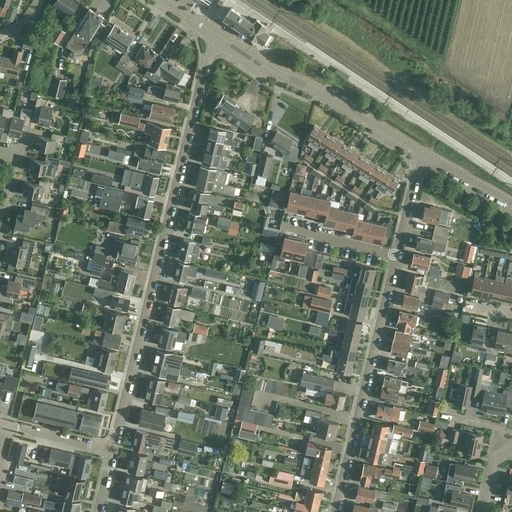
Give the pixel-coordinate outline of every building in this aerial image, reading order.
[(66,23),(79,2),(76,0),(56,0),(49,11),(51,13),(56,6),(67,13),(63,21),(66,23)] [(74,32),(66,45),(80,54),(94,32),(99,35),(105,26),(100,23),(101,22),(104,17),(89,8),(75,30),(80,33),(79,35),(74,32)] [(269,29),(269,27),(267,25),(264,26),(257,21),(254,25),(231,10),(225,19),(256,40),(257,38),(261,41),(269,29)] [(8,11),(6,17),(13,19),(15,13),(8,11)] [(124,50),(133,37),(114,24),(107,35),(105,34),(103,36),(101,43),(105,46),(109,40),(124,50)] [(58,44),(65,31),(58,27),(50,39),(58,44)] [(170,27),(156,49),(164,54),(178,32),(170,27)] [(182,40),(179,45),(184,49),(188,44),(182,40)] [(25,41),(23,48),(33,50),(35,43),(25,41)] [(91,43),(88,55),(94,57),(97,45),(91,43)] [(129,57),(124,66),(132,71),(139,60),(149,67),(158,54),(151,49),(143,44),(134,58),(135,58),(134,60),(129,57)] [(112,72),(117,76),(129,57),(133,52),(127,48),(120,59),(112,72)] [(22,52),(15,50),(12,59),(0,56),(0,71),(16,75),(22,52)] [(184,71),(158,54),(149,67),(150,68),(145,75),(152,80),(154,78),(158,80),(162,73),(176,83),(184,71)] [(84,87),(89,88),(93,64),(88,63),(84,87)] [(62,96),(66,79),(54,77),(50,93),(62,96)] [(91,89),(98,91),(99,86),(97,86),(98,81),(93,80),(91,89)] [(166,83),(165,89),(148,84),(147,91),(154,93),(153,95),(177,101),(180,87),(166,83)] [(130,86),(128,92),(144,96),(145,89),(130,86)] [(128,92),(128,94),(122,93),(122,94),(124,97),(124,99),(127,99),(127,100),(142,103),(144,96),(128,92)] [(246,111),(246,112),(222,96),(214,108),(220,112),(217,116),(227,123),(230,118),(233,120),(233,121),(246,129),(254,117),(246,111)] [(40,110),(37,124),(43,125),(49,126),(53,108),(46,106),(48,100),(37,97),(36,101),(34,109),(40,110)] [(153,103),(152,104),(151,109),(143,107),(141,114),(149,116),(172,122),(175,108),(153,103)] [(2,114),(0,114),(0,134),(2,135),(5,121),(11,122),(13,116),(14,111),(3,108),(2,114)] [(19,118),(13,116),(11,122),(8,134),(7,134),(14,136),(14,137),(20,138),(23,124),(29,126),(32,111),(21,108),(21,111),(19,118)] [(121,112),(118,124),(143,130),(145,123),(139,122),(140,117),(121,112)] [(171,128),(170,128),(147,122),(144,131),(152,133),(149,143),(166,147),(171,128)] [(313,147),(323,131),(315,125),(307,137),(311,139),(308,144),(313,147)] [(231,140),(233,132),(210,127),(207,139),(223,142),(223,143),(239,147),(240,142),(231,140)] [(277,131),(270,142),(285,152),(284,158),(290,159),(292,150),(289,148),(293,142),(277,131)] [(323,131),(313,147),(317,149),(320,145),(324,148),(332,136),(323,131)] [(82,132),(80,141),(86,142),(88,133),(82,132)] [(36,141),(35,148),(54,151),(55,144),(62,146),(64,135),(52,133),(51,138),(37,136),(36,141)] [(332,136),(324,148),(328,150),(325,155),(330,158),(340,142),(332,136)] [(369,144),(360,138),(353,148),(363,154),(369,144)] [(207,139),(204,150),(224,154),(228,155),(229,150),(221,148),(223,143),(223,142),(207,139)] [(254,142),(252,149),(259,150),(261,144),(254,142)] [(341,159),(349,147),(340,142),(330,158),(334,160),(337,156),(341,159)] [(140,150),(139,156),(162,162),(165,150),(147,146),(145,152),(140,150)] [(347,169),(357,153),(349,147),(341,159),(345,161),(342,166),(347,169)] [(110,150),(108,157),(116,159),(117,152),(116,152),(116,151),(110,150)] [(224,154),(204,150),(202,161),(226,167),(227,160),(223,158),(224,154)] [(250,153),(248,161),(256,162),(258,155),(250,153)] [(261,153),(256,173),(269,175),(273,156),(261,153)] [(365,158),(357,153),(347,169),(351,171),(354,167),(358,170),(365,158)] [(30,165),(29,171),(53,176),(55,169),(58,170),(60,159),(46,156),(45,162),(31,159),(30,164),(30,165)] [(139,156),(137,165),(137,167),(141,168),(160,172),(162,162),(139,156)] [(365,158),(358,170),(362,172),(359,177),(363,179),(374,163),(365,158)] [(249,163),(247,174),(253,175),(255,165),(249,163)] [(374,163),(363,179),(368,182),(371,178),(375,180),(382,169),(374,163)] [(304,174),(306,165),(298,164),(296,172),(304,174)] [(201,165),(198,177),(225,183),(228,171),(201,165)] [(382,169),(375,180),(379,183),(376,188),(380,190),(390,174),(382,169)] [(134,170),(130,185),(144,188),(144,192),(155,194),(159,176),(143,173),(134,170)] [(94,173),(92,182),(112,187),(114,178),(94,173)] [(313,189),(317,177),(310,174),(306,187),(313,189)] [(386,190),(391,193),(399,180),(390,174),(380,190),(384,193),(386,190)] [(225,183),(198,177),(196,186),(223,192),(226,192),(234,194),(235,187),(225,184),(225,183)] [(24,188),(23,194),(41,198),(43,191),(49,193),(52,182),(40,179),(38,185),(24,182),(23,188),(24,188)] [(104,187),(98,186),(95,195),(102,197),(99,206),(119,211),(124,191),(104,187)] [(301,193),(297,211),(307,213),(311,195),(312,191),(302,189),(301,193)] [(195,190),(193,198),(208,202),(210,193),(195,190)] [(285,193),(272,190),(271,195),(283,198),(285,193)] [(297,211),(301,193),(291,190),(287,208),(297,211)] [(311,195),(307,213),(316,215),(321,197),(322,194),(319,193),(317,195),(317,196),(311,195)] [(149,216),(154,199),(138,195),(136,204),(140,205),(138,213),(149,216)] [(316,215),(326,217),(329,206),(331,196),(329,195),(327,196),(326,199),(321,197),(316,215)] [(283,209),(285,200),(271,196),(271,197),(270,200),(269,205),(283,209)] [(191,208),(214,213),(215,208),(222,210),(224,206),(208,202),(193,198),(191,208)] [(243,210),(245,203),(235,201),(233,208),(243,210)] [(17,217),(14,228),(28,231),(29,226),(34,227),(36,218),(45,220),(48,208),(32,204),(30,210),(25,209),(23,215),(20,214),(19,218),(17,217)] [(324,223),(334,226),(338,208),(329,206),(326,217),(324,223)] [(448,213),(448,212),(441,210),(441,209),(431,206),(430,208),(425,207),(422,219),(438,223),(440,217),(447,219),(447,217),(449,218),(449,214),(448,213)] [(344,228),(348,210),(338,208),(334,226),(344,228)] [(344,228),(354,230),(357,218),(358,212),(348,210),(344,228)] [(186,230),(203,234),(207,215),(190,212),(186,230)] [(126,224),(121,223),(119,231),(141,236),(145,220),(128,216),(126,224)] [(231,220),(219,217),(217,226),(229,229),(230,222),(231,220)] [(354,230),(352,236),(362,238),(366,221),(357,218),(354,230)] [(376,223),(372,241),(382,243),(384,234),(390,236),(393,222),(391,219),(386,225),(376,223)] [(362,238),(372,241),(376,223),(366,221),(362,238)] [(229,229),(227,234),(236,236),(239,224),(230,222),(229,229)] [(436,225),(434,233),(448,236),(449,228),(436,225)] [(448,236),(434,233),(432,240),(418,237),(415,249),(432,253),(432,250),(441,252),(442,245),(445,245),(448,236)] [(277,244),(274,258),(273,258),(271,265),(275,266),(277,259),(284,260),(286,256),(292,257),(297,237),(289,235),(289,237),(285,236),(283,246),(277,244)] [(304,264),(308,265),(312,252),(305,251),(308,241),(304,241),(305,239),(297,237),(292,257),(299,259),(298,264),(304,265),(304,264)] [(115,241),(112,256),(116,257),(135,262),(135,261),(136,261),(137,261),(137,260),(138,259),(138,258),(138,257),(138,256),(138,255),(137,255),(138,254),(137,254),(139,244),(139,243),(140,240),(132,238),(131,242),(121,239),(121,240),(116,239),(115,241)] [(199,254),(201,248),(199,247),(200,242),(184,238),(179,257),(195,261),(197,254),(199,254)] [(31,260),(35,242),(23,239),(22,245),(19,244),(17,250),(11,249),(9,262),(23,265),(25,258),(31,260)] [(39,241),(39,243),(45,244),(44,250),(49,252),(50,247),(52,247),(52,244),(39,241)] [(105,259),(106,254),(95,251),(93,256),(105,259)] [(312,252),(308,265),(315,267),(318,254),(312,252)] [(437,271),(438,267),(429,264),(431,257),(414,253),(411,266),(427,270),(426,274),(437,277),(440,278),(441,271),(437,271)] [(52,261),(58,263),(60,257),(55,254),(52,261)] [(101,276),(105,261),(93,258),(89,273),(101,276)] [(197,266),(193,265),(178,261),(174,278),(184,280),(186,275),(195,277),(196,272),(197,266)] [(333,272),(353,276),(373,281),(376,269),(356,264),(354,271),(334,266),(333,272)] [(470,267),(457,264),(454,274),(468,277),(470,267)] [(309,267),(306,278),(316,281),(319,270),(309,267)] [(205,268),(204,274),(212,276),(214,270),(205,268)] [(100,279),(100,280),(90,277),(88,284),(98,287),(98,286),(116,291),(116,288),(131,292),(136,273),(121,269),(119,276),(112,275),(110,281),(100,279)] [(470,293),(481,295),(485,278),(478,277),(479,272),(475,271),(470,293)] [(424,294),(426,289),(421,288),(422,285),(424,277),(420,276),(420,275),(410,273),(406,290),(416,293),(416,292),(424,294)] [(1,287),(0,290),(0,299),(12,302),(13,296),(18,297),(20,289),(29,291),(31,285),(36,286),(37,279),(16,275),(14,281),(9,279),(7,285),(4,284),(3,288),(1,287)] [(491,297),(501,300),(505,283),(499,281),(500,276),(496,275),(495,280),(491,297)] [(353,276),(349,289),(370,294),(373,281),(353,276)] [(495,280),(485,278),(481,295),(491,297),(495,280)] [(505,283),(501,300),(511,302),(511,298),(511,284),(509,283),(510,278),(506,278),(505,283)] [(212,282),(199,279),(198,286),(210,289),(212,282)] [(254,280),(250,298),(260,301),(265,283),(254,280)] [(187,306),(189,296),(186,296),(188,288),(172,285),(168,301),(187,306)] [(331,288),(319,285),(316,295),(329,298),(331,288)] [(343,299),(345,287),(339,286),(337,298),(343,299)] [(208,291),(192,287),(190,296),(205,300),(208,291)] [(127,310),(130,298),(118,295),(118,294),(96,288),(94,294),(112,298),(111,306),(127,310)] [(346,301),(353,303),(367,306),(370,294),(349,289),(348,296),(346,301)] [(448,303),(450,295),(435,291),(433,299),(443,302),(448,303)] [(402,306),(416,310),(415,312),(423,314),(426,304),(418,302),(419,298),(405,294),(402,306)] [(310,307),(329,312),(332,301),(313,297),(310,307)] [(443,302),(433,299),(432,305),(441,308),(443,302)] [(346,301),(343,314),(364,319),(367,306),(353,303),(346,301)] [(84,304),(82,313),(89,314),(91,306),(84,304)] [(167,305),(163,322),(179,326),(181,318),(192,321),(194,312),(182,309),(167,305)] [(101,326),(103,327),(122,331),(126,314),(97,307),(95,313),(106,316),(103,325),(101,324),(101,326)] [(318,310),(315,323),(327,326),(330,313),(318,310)] [(33,314),(29,313),(22,311),(20,320),(32,322),(33,314)] [(419,334),(420,328),(414,327),(417,315),(400,311),(398,323),(400,323),(398,329),(410,332),(410,331),(419,334)] [(449,320),(456,322),(458,313),(451,311),(450,312),(445,311),(443,317),(449,318),(449,320)] [(0,330),(4,332),(5,327),(11,328),(14,315),(2,312),(2,314),(0,314),(0,330)] [(462,315),(461,322),(468,324),(469,316),(462,315)] [(348,320),(345,332),(360,336),(363,323),(348,320)] [(208,327),(195,323),(193,332),(206,335),(208,327)] [(487,352),(490,338),(484,337),(486,327),(474,324),(470,343),(477,344),(476,350),(487,352)] [(81,333),(89,335),(91,328),(83,326),(81,333)] [(191,339),(193,332),(187,330),(186,333),(180,331),(177,330),(177,331),(162,327),(158,345),(173,348),(175,339),(181,341),(182,337),(191,339)] [(118,347),(121,335),(96,329),(94,335),(103,338),(102,343),(118,347)] [(342,345),(357,348),(360,336),(345,332),(330,329),(329,334),(339,336),(337,344),(342,345)] [(499,349),(505,350),(509,332),(498,330),(496,340),(490,339),(487,353),(497,355),(499,349)] [(396,331),(394,342),(418,348),(419,343),(411,341),(412,335),(396,331)] [(193,332),(191,339),(200,341),(201,334),(193,332)] [(256,337),(252,351),(262,353),(265,339),(256,337)] [(427,350),(418,348),(394,342),(391,353),(406,357),(408,351),(418,354),(418,353),(426,355),(427,350)] [(28,344),(23,364),(31,366),(37,346),(28,344)] [(342,345),(339,357),(354,361),(357,348),(342,345)] [(95,357),(93,366),(98,367),(112,370),(117,351),(102,348),(101,352),(96,351),(95,357)] [(157,350),(154,361),(179,367),(180,367),(181,361),(182,360),(183,356),(157,350)] [(322,359),(338,363),(336,370),(350,373),(354,361),(339,357),(334,356),(328,355),(323,354),(322,359)] [(427,370),(428,364),(416,362),(415,367),(407,365),(407,363),(389,359),(387,371),(404,375),(405,371),(418,374),(420,368),(427,370)] [(154,361),(151,372),(177,378),(178,373),(180,374),(184,375),(198,378),(199,372),(182,368),(180,367),(179,367),(154,361)] [(210,361),(207,374),(214,375),(217,363),(210,361)] [(459,383),(457,389),(451,388),(449,398),(455,399),(454,404),(468,407),(471,394),(477,395),(480,385),(480,382),(483,368),(470,366),(467,381),(465,380),(464,384),(459,383)] [(71,368),(68,379),(84,383),(108,388),(111,377),(87,371),(71,368)] [(237,368),(234,380),(242,382),(245,370),(237,368)] [(324,403),(342,408),(346,395),(332,391),(334,380),(303,372),(300,384),(307,386),(306,393),(320,396),(320,395),(326,396),(324,403)] [(0,393),(2,394),(3,388),(14,391),(17,377),(0,373),(0,393)] [(385,376),(383,387),(398,391),(404,392),(406,382),(401,380),(385,376)] [(150,377),(148,388),(162,391),(164,386),(177,389),(178,384),(175,383),(150,377)] [(412,379),(411,385),(423,388),(424,382),(412,379)] [(79,395),(81,386),(58,380),(56,390),(79,395)] [(238,395),(241,383),(234,381),(232,393),(238,395)] [(489,387),(480,385),(477,395),(477,397),(483,399),(481,409),(492,412),(496,392),(490,391),(489,387)] [(243,387),(242,393),(254,396),(255,390),(243,387)] [(398,391),(383,387),(380,399),(395,403),(396,399),(403,401),(404,397),(397,395),(398,391)] [(103,409),(107,392),(92,388),(90,397),(89,397),(87,406),(103,409)] [(162,391),(148,388),(145,399),(174,406),(175,400),(161,397),(162,391)] [(496,392),(492,412),(503,414),(505,404),(511,405),(511,401),(511,391),(504,390),(502,394),(496,392)] [(252,402),(254,396),(242,393),(240,399),(252,402)] [(191,398),(179,395),(177,402),(189,405),(191,398)] [(231,401),(217,397),(216,404),(229,407),(231,401)] [(251,408),(252,402),(240,399),(236,418),(242,420),(245,407),(251,408)] [(32,417),(80,429),(97,433),(101,416),(84,412),(36,401),(32,417)] [(430,401),(427,416),(436,418),(440,403),(430,401)] [(397,420),(400,409),(379,404),(376,416),(392,420),(392,419),(397,420)] [(139,425),(161,430),(165,415),(167,415),(169,408),(156,405),(154,412),(142,410),(139,425)] [(250,409),(251,408),(245,407),(242,420),(253,423),(256,411),(250,409)] [(335,437),(339,423),(321,419),(322,413),(307,409),(305,415),(313,417),(311,423),(318,425),(316,433),(335,437)] [(178,411),(176,419),(184,421),(186,413),(178,411)] [(262,412),(256,411),(253,423),(256,423),(259,424),(262,412)] [(268,414),(262,412),(259,424),(265,426),(268,414)] [(274,415),(268,414),(265,426),(271,427),(274,415)] [(242,420),(240,429),(254,433),(256,423),(253,423),(242,420)] [(435,424),(420,421),(418,429),(433,432),(435,424)] [(392,438),(394,432),(411,437),(413,429),(393,424),(393,426),(375,422),(372,434),(392,438)] [(478,456),(483,436),(467,432),(467,433),(459,431),(459,430),(452,429),(449,441),(456,442),(457,438),(465,440),(463,453),(478,456)] [(137,430),(133,448),(151,452),(152,452),(159,453),(159,450),(166,452),(172,448),(174,439),(137,430)] [(294,443),(294,433),(273,431),(272,442),(294,443)] [(441,431),(436,434),(439,439),(444,436),(441,431)] [(372,434),(369,447),(389,452),(392,438),(372,434)] [(198,445),(180,440),(177,451),(195,455),(198,445)] [(307,442),(305,454),(312,456),(330,460),(333,448),(307,442)] [(45,446),(42,459),(48,460),(48,461),(64,465),(68,466),(68,468),(71,469),(70,472),(87,476),(91,457),(80,454),(72,453),(51,448),(45,446)] [(366,459),(391,465),(394,453),(389,452),(369,447),(366,459)] [(146,461),(148,455),(132,452),(128,470),(143,473),(145,467),(149,468),(150,461),(146,461)] [(304,461),(302,467),(327,473),(330,460),(312,456),(316,457),(315,459),(304,456),(303,461),(304,461)] [(297,460),(285,457),(283,464),(295,466),(297,460)] [(160,458),(158,463),(169,466),(170,461),(160,458)] [(393,468),(401,470),(414,473),(421,474),(424,461),(417,460),(417,462),(415,467),(394,462),(393,468)] [(448,475),(446,481),(458,484),(459,478),(472,481),(474,468),(456,464),(450,463),(448,475)] [(362,473),(360,483),(377,487),(380,487),(380,488),(385,489),(386,484),(378,482),(379,477),(379,476),(384,477),(384,475),(399,479),(401,471),(401,470),(393,468),(393,470),(365,464),(362,473)] [(427,465),(424,476),(434,478),(437,467),(427,465)] [(327,473),(302,467),(301,474),(311,476),(310,481),(324,485),(327,473)] [(168,473),(155,470),(153,476),(166,480),(168,473)] [(279,471),(277,477),(293,481),(294,474),(279,471)] [(58,472),(56,478),(65,480),(64,484),(67,485),(65,494),(66,494),(71,495),(82,498),(86,481),(70,477),(70,476),(66,475),(66,474),(58,472)] [(127,474),(124,485),(135,488),(134,492),(139,493),(140,490),(144,491),(147,479),(143,478),(143,477),(127,474)] [(293,481),(277,477),(271,475),(270,481),(291,487),(293,481)] [(236,485),(223,481),(220,491),(234,495),(236,485)] [(446,483),(445,489),(442,502),(468,507),(470,494),(459,492),(461,486),(446,483)] [(138,496),(139,493),(134,492),(135,488),(124,485),(120,501),(132,504),(133,499),(140,501),(141,496),(138,496)] [(305,499),(320,503),(322,491),(304,487),(303,491),(304,493),(302,494),(302,493),(297,492),(295,497),(305,499)] [(389,500),(390,494),(381,492),(382,490),(375,489),(374,491),(359,487),(356,499),(371,502),(373,497),(389,500)] [(164,491),(150,488),(149,494),(162,498),(164,491)] [(22,493),(8,490),(5,503),(19,506),(22,493)] [(24,493),(22,501),(40,505),(42,497),(24,493)] [(295,497),(294,502),(297,503),(295,509),(303,511),(302,511),(317,511),(320,503),(305,499),(295,497)] [(44,506),(57,509),(68,511),(77,511),(80,502),(65,498),(63,504),(53,501),(53,505),(45,503),(44,506)] [(383,503),(382,509),(394,511),(395,508),(396,506),(383,503)]
